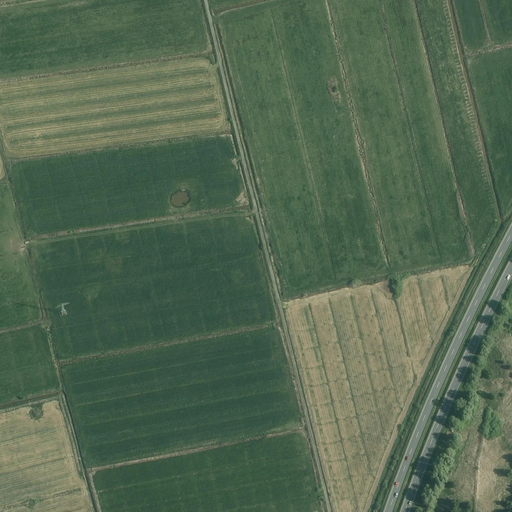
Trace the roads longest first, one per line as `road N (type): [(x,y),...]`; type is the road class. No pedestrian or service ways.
road 1 (track): [(206,0),(330,511)]
road 2 (motorway): [(511,233),(439,382),(388,511)]
road 3 (motorway): [(405,511),(511,266)]
